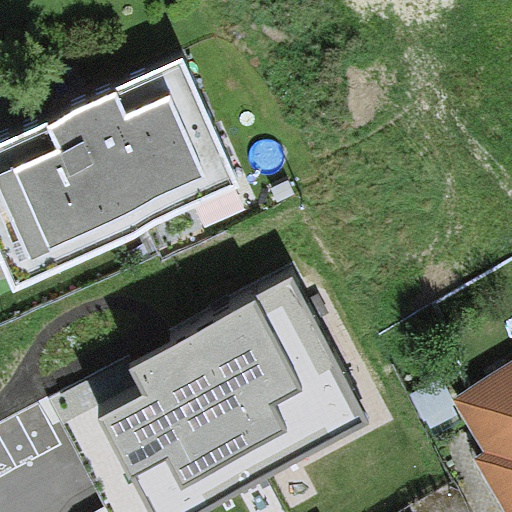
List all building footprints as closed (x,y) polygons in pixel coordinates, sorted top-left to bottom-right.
[(511,0),(476,0),(488,18),(511,2),(511,0)] [(511,1),(488,18),(511,56),(511,1)] [(242,171),(185,40),(0,121),(0,236),(15,270),(242,171)] [(120,354),(133,378),(85,404),(143,511),(207,511),(379,419),(293,260),(120,354)] [(511,356),(457,389),(488,441),(476,449),(511,509),(511,356)]
